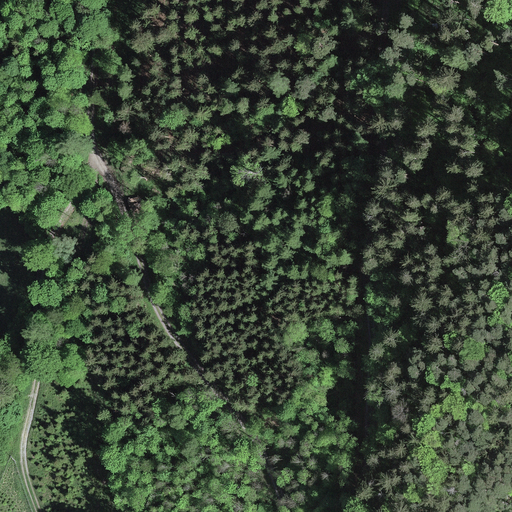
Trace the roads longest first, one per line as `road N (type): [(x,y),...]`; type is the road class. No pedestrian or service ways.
road 1 (track): [(387,0),(389,54),(366,231),(370,436),(357,511)]
road 2 (track): [(285,511),(257,442),(155,305),(130,218),(94,149)]
road 3 (track): [(94,149),(83,189),(40,267),(41,352),(23,448),(38,511)]
road 4 (track): [(89,167),(95,183),(72,283),(126,511)]
road 5 (track): [(94,149),(98,41),(85,0)]
